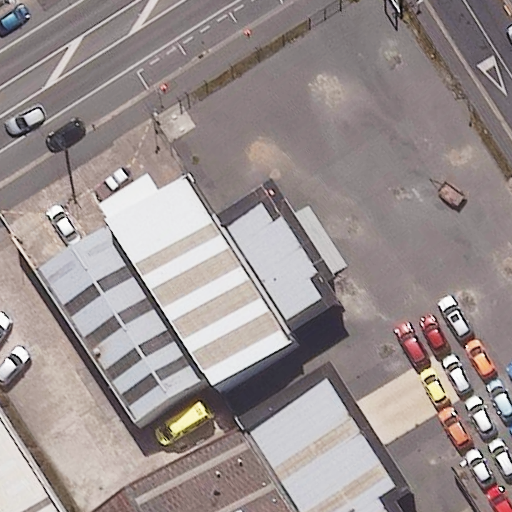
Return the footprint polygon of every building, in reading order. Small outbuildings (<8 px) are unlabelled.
[(103,210),(117,231),(224,400),(303,350),(297,341),(221,222),(196,181),(167,200),(153,178),(103,210)] [(273,190),(221,222),(297,341),(348,309),(336,289),(344,284),(294,205),(286,210),(273,190)] [(117,231),(45,276),(143,431),(214,386),(117,231)] [(245,425),(250,433),(301,511),(405,511),(403,508),(421,497),(337,367),(245,425)] [(64,511),(0,412),(0,511),(64,511)] [(301,511),(250,433),(124,511),(301,511)]
